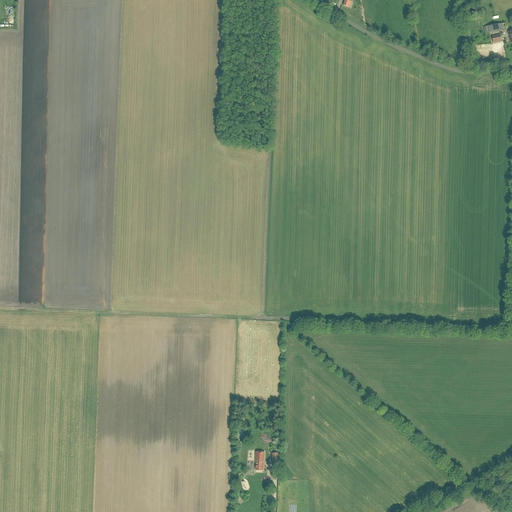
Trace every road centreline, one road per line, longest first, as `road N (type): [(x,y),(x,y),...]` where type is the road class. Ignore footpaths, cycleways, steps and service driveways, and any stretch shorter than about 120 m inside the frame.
road 1 (track): [(0,308),(511,327)]
road 2 (unclassified): [(313,0),(441,65),(511,71)]
